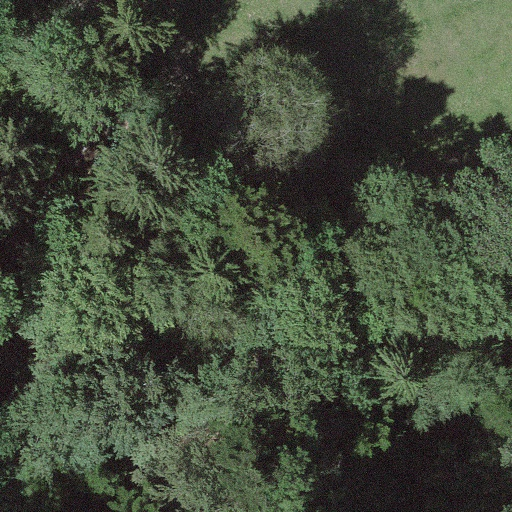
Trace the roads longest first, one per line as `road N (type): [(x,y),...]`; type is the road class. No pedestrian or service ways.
road 1 (track): [(0,190),(73,98),(133,0)]
road 2 (track): [(130,4),(0,68)]
